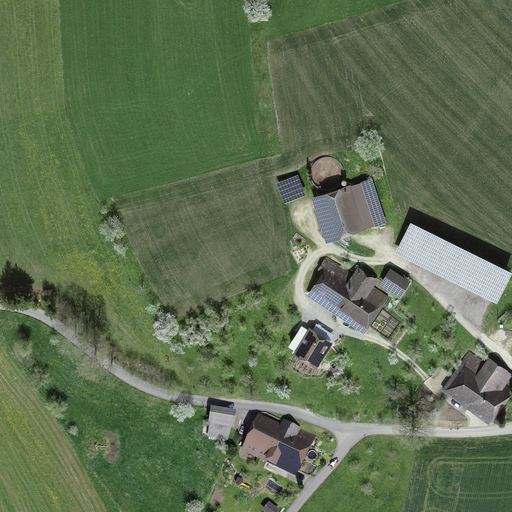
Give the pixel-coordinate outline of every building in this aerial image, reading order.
[(296,177),(280,183),(285,198),(302,192),(296,177)] [(330,238),(362,228),(349,187),(317,197),(330,238)] [(496,293),(507,271),(413,224),(402,247),(496,293)] [(325,273),(314,288),(364,321),(380,298),(370,292),(368,296),(364,293),(374,279),(359,269),(355,276),(326,257),(319,267),(319,269),(325,273)] [(400,293),(408,281),(391,270),(383,282),(400,293)] [(297,351),(315,363),(328,343),(302,325),(296,334),(305,339),(297,351)] [(505,369),(489,358),(486,363),(470,352),(446,386),(488,416),(504,393),(494,385),(505,369)] [(344,374),(341,366),(329,371),(332,379),(344,374)] [(209,435),(228,439),(233,414),(213,410),(209,435)] [(306,442),(308,442),(312,435),(285,422),(284,422),(279,432),(256,421),(242,449),(291,473),(306,442)]
